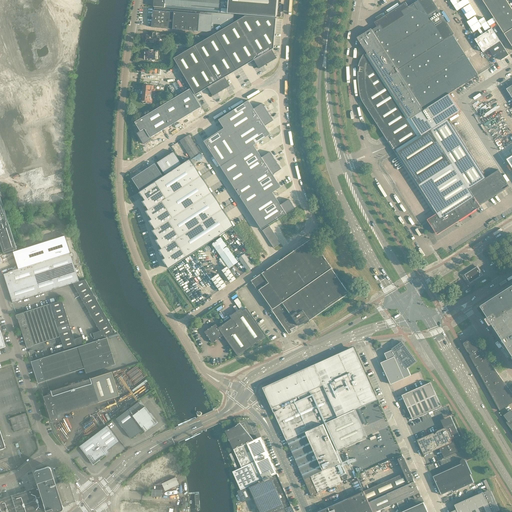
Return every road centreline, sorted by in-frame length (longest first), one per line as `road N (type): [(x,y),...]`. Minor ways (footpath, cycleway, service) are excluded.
road 1 (unclassified): [(281,80),(291,164),(312,223),(275,258)]
road 2 (unclassified): [(359,331),(440,511)]
road 3 (secondary): [(409,320),(511,486)]
road 4 (tertiary): [(396,298),(238,387)]
road 5 (unclassified): [(119,172),(136,0)]
road 6 (secondary): [(511,459),(427,315)]
road 7 (unclassified): [(176,326),(136,258),(119,172)]
road 8 (unclassified): [(275,258),(191,127)]
road 9 (unclassified): [(511,181),(461,99),(511,67)]
road 10 (secondary): [(330,170),(396,298)]
road 11 (secondary): [(412,289),(346,168)]
road 12 (secondary): [(326,39),(317,113),(330,170)]
road 13 (unclassified): [(368,155),(351,87),(353,28)]
road 14 (tertiary): [(246,393),(359,331)]
road 15 (secondary): [(343,160),(326,39)]
road 16 (unclassified): [(176,326),(275,258)]
